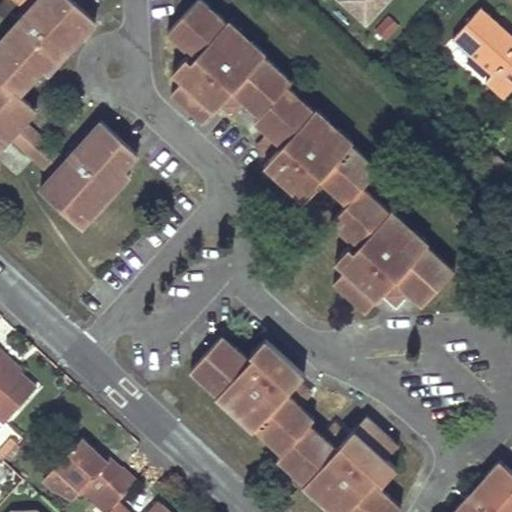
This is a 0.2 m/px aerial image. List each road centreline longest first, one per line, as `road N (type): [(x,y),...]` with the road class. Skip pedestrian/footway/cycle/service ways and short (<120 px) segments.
road 1 (residential): [(421,511),(445,474),(450,445),(385,387),(312,346),(250,293),(229,190)]
road 2 (residential): [(83,356),(252,511)]
road 3 (residential): [(83,356),(229,190)]
road 4 (residential): [(229,190),(133,88)]
